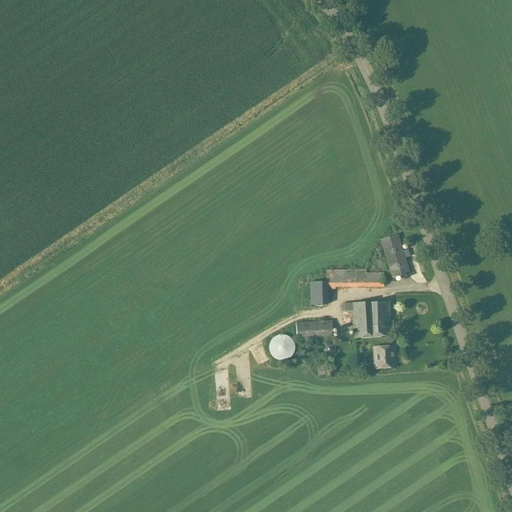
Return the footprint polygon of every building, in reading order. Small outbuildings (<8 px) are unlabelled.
[(392,279),(410,273),(398,235),(380,240),(392,279)] [(328,288),(384,287),(384,273),(366,273),(366,270),(326,271),(327,282),(311,282),(311,305),(328,305),(328,288)] [(392,346),(391,337),(392,337),(390,302),(344,304),(345,312),(352,312),(354,339),(385,337),(386,348),(373,348),(375,370),(396,368),(395,346),(392,346)] [(297,344),(334,341),(332,321),(296,324),(297,344)] [(277,360),(281,361),(286,361),(289,359),(292,356),(294,352),(295,348),(294,344),(292,340),(289,337),(285,336),(280,335),(276,337),(273,339),(270,343),(269,347),(269,352),(271,355),(274,358),(277,360)] [(318,376),(333,373),(330,363),(316,366),(318,376)]
